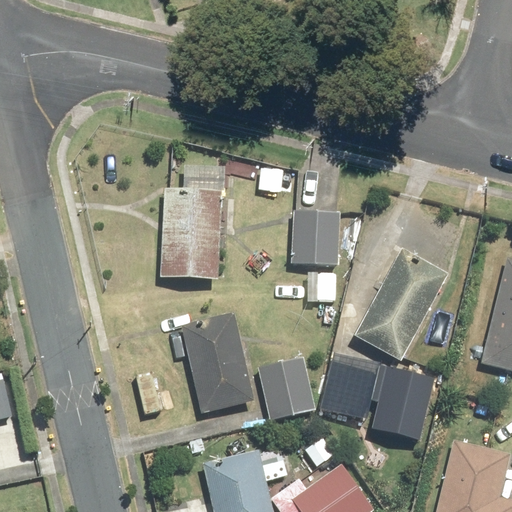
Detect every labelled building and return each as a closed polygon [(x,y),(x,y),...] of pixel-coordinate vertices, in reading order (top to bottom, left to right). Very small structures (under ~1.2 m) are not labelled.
[(281,173),(258,171),(256,194),(279,197),(281,173)] [(216,291),(220,175),(181,174),(180,196),(159,195),(155,289),(216,291)] [(336,271),(337,214),(289,212),(287,270),(336,271)] [(397,367),(446,279),(397,253),(349,341),(397,367)] [(511,377),(511,264),(503,262),(478,369),(511,377)] [(230,318),(177,331),(199,420),(251,407),(230,318)] [(364,427),(378,364),(335,354),(321,418),(364,427)] [(301,359),(253,371),(267,430),(316,419),(301,359)] [(424,438),(435,379),(390,370),(378,429),(424,438)] [(368,511),(318,443),(301,455),(313,471),(269,503),(275,511),(368,511)] [(510,456),(448,443),(433,511),(511,511),(511,502),(500,500),(510,456)] [(278,453),(254,458),(253,454),(197,467),(207,511),(266,511),(261,486),(285,481),(278,453)]
